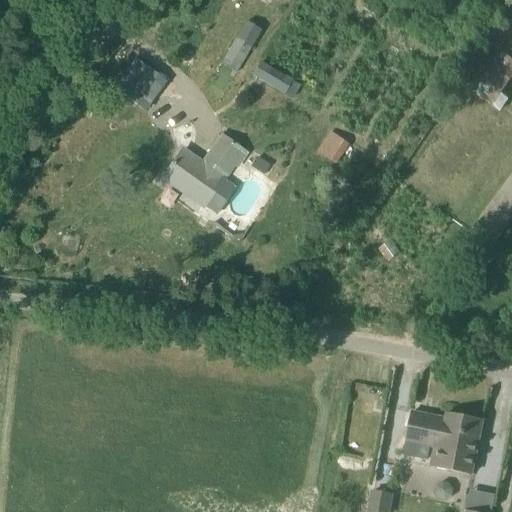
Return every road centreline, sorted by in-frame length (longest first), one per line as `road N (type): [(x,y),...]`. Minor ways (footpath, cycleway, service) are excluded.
road 1 (unclassified): [(511,372),(0,306)]
road 2 (track): [(0,180),(121,0)]
